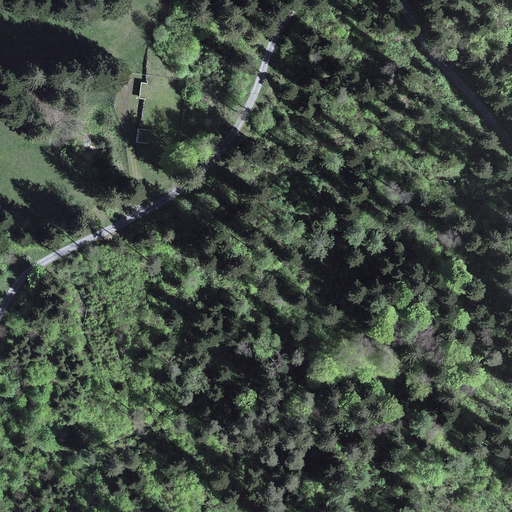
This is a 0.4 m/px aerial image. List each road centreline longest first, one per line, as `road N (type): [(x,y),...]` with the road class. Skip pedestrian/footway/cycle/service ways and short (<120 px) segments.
road 1 (track): [(0,315),(33,267),(193,181),(245,117),(280,25),(298,0)]
road 2 (track): [(405,0),(433,54),(511,142)]
road 3 (track): [(151,208),(131,164),(126,73)]
